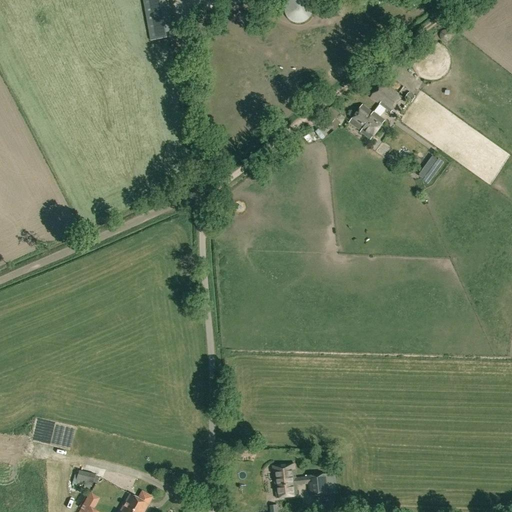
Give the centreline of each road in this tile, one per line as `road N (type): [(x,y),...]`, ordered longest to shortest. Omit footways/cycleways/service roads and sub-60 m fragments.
road 1 (track): [(460,0),(202,195),(0,283)]
road 2 (unclassified): [(209,511),(213,386),(184,0)]
